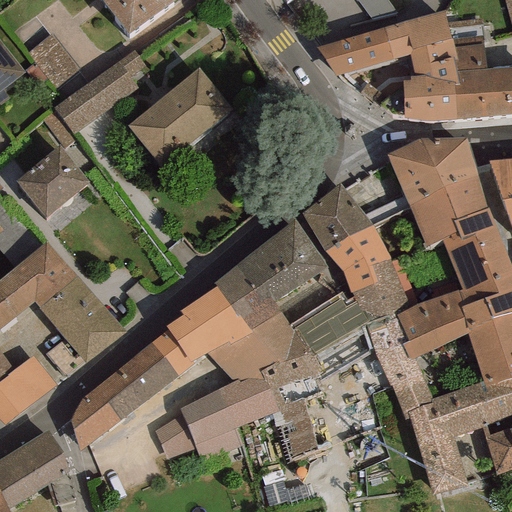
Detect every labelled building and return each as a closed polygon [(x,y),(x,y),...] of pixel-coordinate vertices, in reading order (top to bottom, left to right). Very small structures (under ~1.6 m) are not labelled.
[(175,0),(174,0),(101,0),(128,35),(175,0)] [(386,0),(355,0),(371,21),(396,12),(386,0)] [(447,23),(444,11),(383,28),(392,60),(409,55),(413,77),(409,77),(409,81),(403,81),(404,117),(430,121),(455,120),(454,85),(458,84),(453,61),(456,60),(451,39),(447,23)] [(511,67),(486,69),(478,20),(447,23),(451,39),(456,60),(453,61),(458,84),(454,85),(455,120),(511,114),(511,67)] [(392,60),(383,28),(316,48),(335,77),(392,60)] [(80,72),(52,35),(27,53),(56,90),(80,72)] [(0,91),(24,73),(0,41),(0,91)] [(145,67),(134,52),(53,109),(55,111),(71,135),(137,88),(130,78),(145,67)] [(234,111),(198,67),(126,125),(162,169),(234,111)] [(42,121),(63,149),(75,140),(71,135),(55,111),(42,121)] [(477,176),(465,138),(420,138),(387,154),(391,162),(408,206),(443,187),(477,176)] [(88,182),(60,146),(15,181),(46,219),(88,182)] [(511,231),(511,158),(489,161),(511,231)] [(325,251),(348,237),(372,226),(408,206),(391,162),(346,191),(340,183),(301,214),(325,251)] [(454,221),(486,208),(477,176),(443,187),(408,206),(426,246),(442,239),(458,232),(454,221)] [(468,328),(511,313),(511,269),(486,208),(454,221),(458,232),(442,239),(461,289),(458,291),(463,306),(461,306),(468,328)] [(326,268),(294,219),(266,241),(296,287),(326,268)] [(389,259),(372,226),(348,237),(325,251),(343,272),(350,292),(376,282),(371,266),(389,259)] [(0,280),(0,328),(34,301),(39,307),(78,276),(45,241),(0,280)] [(273,303),(296,287),(266,241),(235,265),(262,301),(269,296),(273,303)] [(409,308),(389,259),(371,266),(376,282),(350,292),(353,297),(367,323),(388,315),(390,317),(396,316),(409,308)] [(213,283),(215,286),(236,317),(239,315),(250,330),(279,312),(273,303),(269,296),(262,301),(235,265),(213,283)] [(84,364),(126,333),(78,276),(39,307),(84,364)] [(236,317),(215,286),(179,311),(182,315),(166,326),(168,330),(151,342),(177,376),(193,364),(192,362),(206,354),(227,341),(229,345),(253,333),(250,330),(239,315),(236,317)] [(463,306),(458,291),(416,304),(409,308),(396,316),(409,341),(402,344),(411,360),(414,359),(467,333),(469,333),(468,328),(461,306),(463,306)] [(295,328),(314,356),(365,324),(367,323),(353,297),(346,300),(341,293),(289,325),(293,330),(295,328)] [(292,458),(317,449),(304,399),(325,390),(318,375),(322,371),(314,356),(295,328),(293,330),(289,325),(279,312),(250,330),(253,333),(229,345),(227,341),(206,354),(233,382),(237,380),(239,383),(247,379),(265,380),(278,411),(292,458)] [(483,381),(485,387),(511,379),(511,313),(468,328),(469,333),(467,333),(483,381)] [(369,333),(374,353),(389,386),(391,385),(421,374),(414,359),(411,360),(402,344),(409,341),(396,316),(390,317),(388,315),(367,323),(365,324),(369,333)] [(80,451),(177,376),(151,342),(83,400),(71,420),(80,451)] [(55,386),(33,357),(13,370),(0,353),(0,421),(4,426),(55,386)] [(445,438),(431,399),(421,374),(391,385),(404,419),(409,418),(432,495),(468,486),(452,437),(445,438)] [(278,411),(265,380),(247,379),(239,383),(237,380),(233,382),(179,409),(182,415),(196,448),(202,463),(241,445),(236,429),(278,411)] [(445,438),(452,437),(483,428),(511,415),(511,379),(485,387),(483,381),(431,399),(445,438)] [(167,460),(196,448),(182,415),(155,432),(167,460)] [(511,426),(486,436),(497,476),(511,469),(511,426)] [(0,458),(0,495),(8,509),(46,486),(53,506),(75,501),(66,473),(69,471),(47,431),(0,458)] [(0,511),(9,511),(8,509),(0,495),(0,511)]
